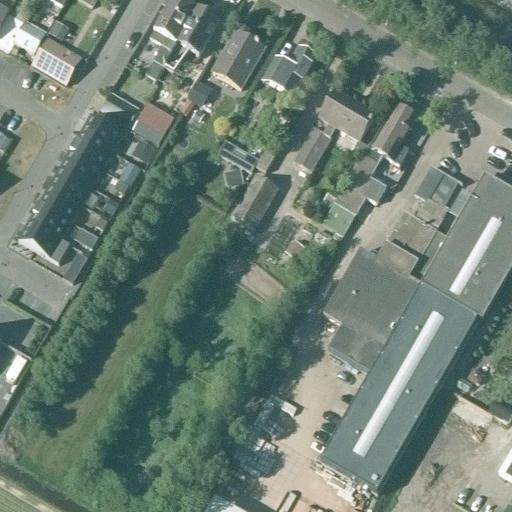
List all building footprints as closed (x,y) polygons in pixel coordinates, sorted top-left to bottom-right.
[(55,0),(47,13),(58,19),(69,0),(55,0)] [(100,0),(79,0),(78,3),(94,13),(100,0)] [(164,72),(199,14),(176,1),(155,37),(165,42),(155,67),(164,72)] [(200,63),(221,27),(199,14),(164,72),(174,78),(190,57),(200,63)] [(14,47),(35,59),(47,38),(26,25),(14,47)] [(56,26),(49,38),(62,46),(69,34),(56,26)] [(13,47),(19,36),(5,27),(0,35),(0,41),(12,48),(13,47)] [(213,79),(241,95),(265,54),(238,37),(213,79)] [(47,45),(31,70),(66,91),(81,65),(47,45)] [(263,85),(293,103),(317,62),(300,52),(289,69),(276,62),(263,85)] [(210,92),(198,85),(189,102),(201,109),(210,92)] [(356,146),(360,148),(377,118),(336,94),(319,124),(329,130),(324,138),(314,132),(294,167),(312,177),(332,143),(331,142),(336,134),(356,146)] [(112,99),(101,115),(128,133),(139,116),(112,99)] [(393,167),(399,170),(408,155),(401,150),(417,123),(398,112),(376,150),(371,146),(338,203),(337,202),(336,203),(333,208),(335,209),(357,222),(367,204),(377,209),(387,192),(371,183),(384,162),(392,167),(393,167)] [(197,114),(192,122),(199,126),(205,118),(197,114)] [(81,139),(113,158),(124,139),(92,121),(81,139)] [(156,124),(145,143),(158,151),(169,132),(156,124)] [(103,175),(113,158),(81,139),(71,157),(103,175)] [(12,145),(3,140),(0,144),(0,151),(6,156),(12,145)] [(255,171),(256,172),(266,177),(283,148),(272,143),(259,166),(258,166),(255,171)] [(140,145),(132,159),(145,167),(153,153),(140,145)] [(255,171),(258,166),(225,146),(218,158),(252,178),(256,172),(255,171)] [(360,148),(356,146),(350,156),(361,162),(367,152),(360,148)] [(92,193),(103,175),(71,157),(61,174),(92,193)] [(378,265),(410,284),(450,214),(445,212),(459,188),(432,172),(417,198),(428,204),(416,224),(406,218),(378,265)] [(82,211),(92,193),(61,174),(50,192),(82,211)] [(226,177),(229,188),(243,185),(240,174),(226,177)] [(124,176),(119,185),(120,186),(129,191),(130,192),(135,183),(124,176)] [(256,235),(280,193),(256,180),(232,222),(256,235)] [(486,322),(506,289),(511,278),(511,197),(486,182),(425,287),(486,322)] [(129,191),(120,186),(115,195),(124,200),(129,191)] [(72,228),(82,211),(50,192),(40,209),(72,228)] [(328,198),(322,209),(330,214),(333,208),(336,203),(328,198)] [(104,213),(113,219),(119,208),(110,203),(104,213)] [(40,209),(30,227),(62,246),(72,228),(40,209)] [(341,247),(357,222),(335,209),(323,230),(336,238),(333,243),(341,247)] [(107,227),(101,224),(96,232),(102,235),(107,227)] [(30,227),(19,245),(59,269),(70,251),(62,246),(30,227)] [(89,239),(83,250),(91,255),(98,244),(89,239)] [(286,254),(295,262),(304,251),(295,243),(286,254)] [(378,265),(362,256),(324,321),(342,332),(329,355),(371,379),(322,467),(379,501),(479,325),(484,327),(486,322),(425,287),(423,291),(410,284),(378,265)] [(78,258),(67,278),(76,283),(87,263),(78,258)] [(474,371),(468,382),(479,388),(482,382),(480,375),(474,371)] [(488,416),(459,399),(450,415),(484,435),(494,420),(494,419),(488,416)] [(494,419),(494,420),(508,429),(511,422),(511,414),(494,404),(488,416),(494,419)] [(468,448),(458,442),(452,452),(462,458),(468,448)] [(511,457),(499,479),(511,486),(511,457)] [(231,511),(217,503),(211,511),(231,511)]
